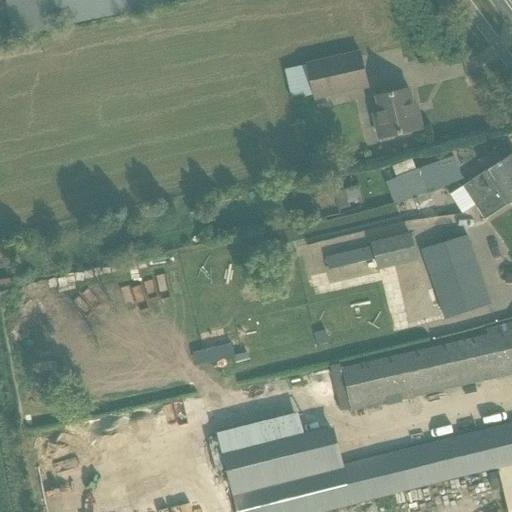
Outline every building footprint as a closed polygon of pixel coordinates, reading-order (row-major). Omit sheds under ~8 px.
[(6,0),(13,36),(51,28),(129,13),(126,0),(6,0)] [(360,52),(306,65),(314,99),(368,86),(360,52)] [(409,89),(389,94),(389,92),(375,96),(379,112),(372,113),(378,140),(402,134),(421,129),(418,113),(414,114),(409,89)] [(463,186),(449,195),(460,213),(474,205),(473,203),(511,177),(511,154),(497,164),(472,180),(463,186)] [(417,171),(399,178),(407,200),(464,179),(456,157),(417,171)] [(511,177),(473,203),(474,205),(484,220),(511,201),(511,177)] [(350,207),(349,203),(345,190),(334,193),(339,210),(350,207)] [(460,237),(421,250),(445,320),(491,305),(467,235),(460,237)] [(418,262),(412,238),(326,258),(329,271),(377,260),(380,271),(418,262)] [(340,364),(331,366),(341,411),(350,409),(350,412),(511,374),(511,323),(486,329),(487,335),(342,369),(340,364)] [(193,349),(195,362),(233,357),(231,345),(193,349)] [(331,432),(223,459),(236,511),(316,511),(379,497),(497,468),(507,511),(511,511),(511,424),(340,467),(331,432)]
